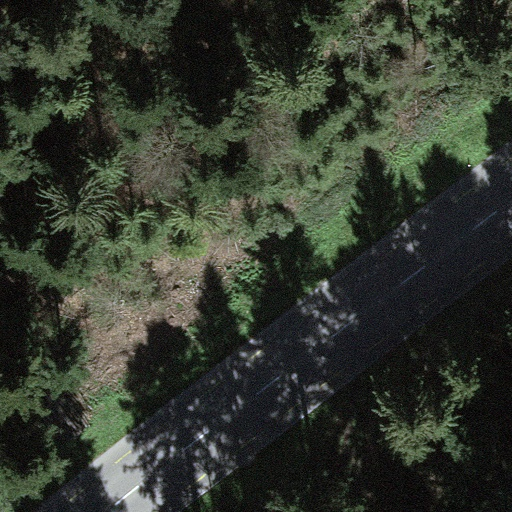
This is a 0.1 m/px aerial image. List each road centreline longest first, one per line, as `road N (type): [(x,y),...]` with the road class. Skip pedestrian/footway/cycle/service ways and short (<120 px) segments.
road 1 (primary): [(107,511),(511,199)]
road 2 (track): [(286,369),(274,511)]
